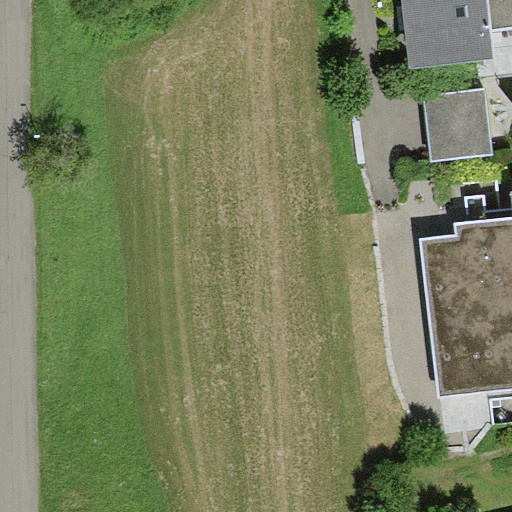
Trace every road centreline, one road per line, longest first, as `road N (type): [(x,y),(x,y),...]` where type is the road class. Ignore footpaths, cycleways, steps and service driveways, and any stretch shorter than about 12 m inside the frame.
road 1 (tertiary): [(0,0),(11,511)]
road 2 (track): [(414,511),(419,492),(471,461),(511,453)]
